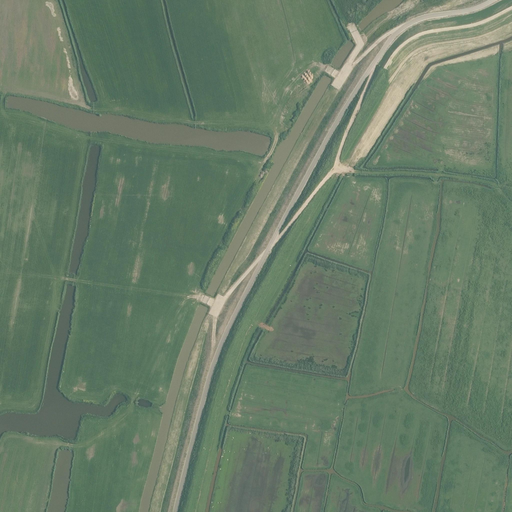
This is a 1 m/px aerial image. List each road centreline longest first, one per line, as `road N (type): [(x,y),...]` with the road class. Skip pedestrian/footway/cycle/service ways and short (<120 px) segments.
road 1 (tertiary): [(173,511),(222,335),(347,100),(403,23),(484,0)]
road 2 (track): [(64,276),(215,301),(336,166)]
road 3 (track): [(336,166),(490,179),(511,206)]
